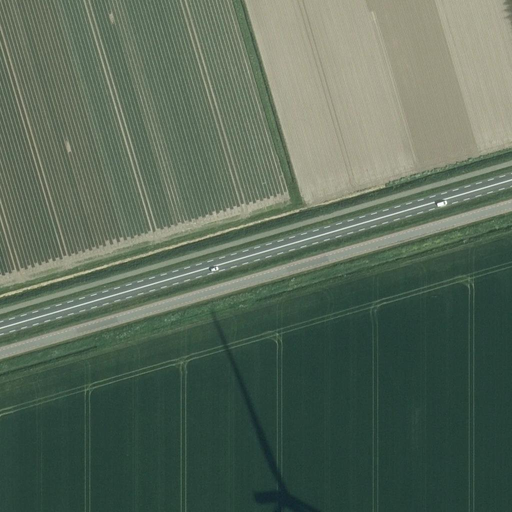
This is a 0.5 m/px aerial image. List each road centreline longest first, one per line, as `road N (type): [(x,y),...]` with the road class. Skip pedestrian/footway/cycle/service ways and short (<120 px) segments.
road 1 (unclassified): [(0,353),(511,205)]
road 2 (primary): [(511,181),(0,328)]
